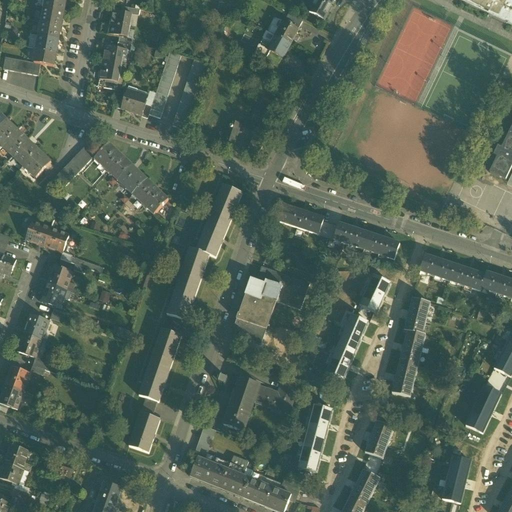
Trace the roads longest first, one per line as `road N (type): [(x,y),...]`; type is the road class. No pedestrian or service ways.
road 1 (residential): [(168,478),(267,181)]
road 2 (residential): [(511,260),(267,181)]
road 3 (residential): [(267,181),(372,0)]
road 4 (residential): [(267,181),(79,114)]
road 5 (residential): [(6,421),(168,478)]
